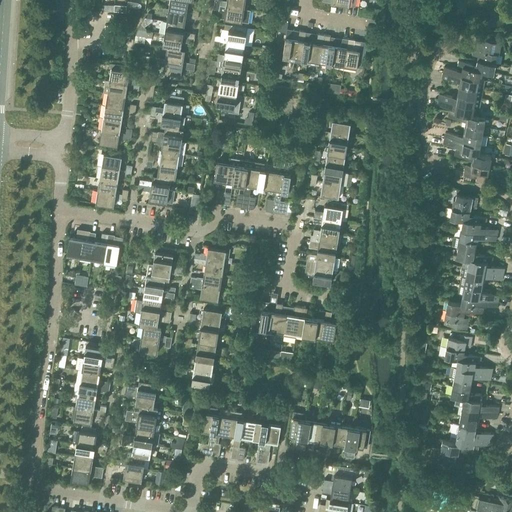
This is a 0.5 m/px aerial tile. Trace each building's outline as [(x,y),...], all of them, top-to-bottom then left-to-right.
[(170,0),(169,8),(187,11),(188,0),(170,0)] [(245,0),(227,0),(226,5),(245,8),(245,0)] [(248,22),(251,9),(245,8),(226,5),(221,4),(215,3),(214,8),(219,9),(221,12),(220,17),(248,22)] [(167,20),(185,23),(187,11),(169,8),(167,20)] [(185,23),(167,20),(165,32),(195,37),(195,32),(190,31),(184,30),(185,23)] [(284,21),(278,30),(278,31),(287,32),(287,29),(288,22),(284,21)] [(216,35),(215,40),(220,41),(227,42),(245,45),(248,27),(232,24),(231,29),(223,28),(221,36),(216,35)] [(287,32),(286,37),(282,59),(295,61),(300,31),(294,30),(287,29),(287,32)] [(307,63),(312,34),(306,33),(306,31),(300,31),(295,61),(307,63)] [(165,32),(163,44),(168,45),(181,48),(181,47),(182,41),(194,42),(195,37),(165,32)] [(307,63),(319,65),(320,61),(324,35),(319,34),(319,35),(312,34),(307,63)] [(330,37),(331,36),(324,35),(320,61),(332,63),(336,39),(330,37)] [(344,38),(343,40),(336,39),(332,63),(345,65),(349,39),(344,38)] [(368,41),(361,40),(361,43),(355,42),(355,40),(349,39),(345,65),(359,67),(364,67),(366,56),(368,41)] [(487,41),(485,47),(475,45),(473,55),(478,56),(477,60),(495,64),(497,55),(499,55),(500,46),(498,43),(487,41)] [(245,45),(227,42),(225,54),(243,57),(245,45)] [(185,48),(181,47),(181,48),(168,45),(165,57),(183,60),(183,59),(185,48)] [(211,64),(216,65),(216,67),(223,68),(223,66),(241,69),(243,57),(225,54),(220,53),(219,57),(218,57),(218,60),(212,59),(211,64)] [(159,56),(157,63),(164,64),(163,70),(181,73),(182,66),(194,68),(195,62),(190,61),(190,60),(183,59),(183,60),(165,57),(159,56)] [(458,66),(463,67),(480,70),(493,73),(495,64),(477,60),(476,65),(472,64),(472,63),(459,60),(458,66)] [(221,79),(239,82),(241,69),(223,66),(223,68),(221,79)] [(130,70),(112,67),(110,80),(128,83),(134,84),(140,85),(141,80),(141,79),(135,78),(129,77),(130,70)] [(444,67),(443,73),(479,79),(480,70),(463,67),(462,71),(457,70),(457,69),(444,67)] [(460,81),(459,85),(477,88),(483,89),(485,80),(479,79),(443,73),(442,78),(455,81),(455,80),(460,81)] [(104,91),(108,92),(126,95),(128,83),(110,80),(106,79),(104,91)] [(239,82),(221,79),(219,91),(237,94),(239,82)] [(332,92),(337,93),(340,93),(340,88),(341,84),(329,82),(329,83),(328,89),(328,91),(332,92)] [(459,85),(458,94),(475,97),(475,98),(481,99),(483,89),(477,88),(459,85)] [(219,91),(217,103),(223,104),(222,110),(238,113),(242,94),(237,94),(219,91)] [(106,104),(124,107),(126,95),(108,92),(106,104)] [(164,106),(152,104),(152,105),(151,110),(181,115),(184,96),(185,95),(166,92),(166,93),(164,106)] [(475,97),(458,94),(457,98),(452,97),(452,96),(439,94),(438,100),(474,106),(480,107),(481,99),(475,98),(475,97)] [(478,116),(480,107),(474,106),(438,100),(437,106),(450,108),(450,107),(455,108),(454,112),(478,116)] [(104,116),(122,119),(124,107),(106,104),(104,116)] [(184,128),(186,115),(181,115),(151,110),(150,115),(150,116),(156,117),(157,112),(163,113),(161,124),(166,125),(184,128)] [(463,118),(466,119),(466,124),(483,127),(485,118),(478,116),(454,112),(450,111),(448,117),(463,120),(463,118)] [(122,119),(104,116),(102,128),(120,131),(122,119)] [(331,132),(349,134),(351,122),(333,119),(331,132)] [(483,127),(466,124),(464,133),(481,136),(483,127)] [(158,130),(153,129),(152,135),(181,140),(184,128),(166,125),(165,131),(158,130)] [(102,128),(100,141),(118,144),(119,137),(126,138),(127,132),(120,131),(102,128)] [(349,134),(331,132),(329,144),(347,147),(349,134)] [(459,134),(458,135),(446,132),(444,138),(480,145),(486,146),(487,137),(481,136),(464,133),(463,135),(459,134)] [(183,153),(185,141),(181,140),(152,135),(151,141),(156,142),(163,143),(162,149),(180,152),(183,153)] [(461,146),(461,151),(478,154),(480,145),(444,138),(443,144),(459,147),(459,146),(461,146)] [(347,147),(329,144),(327,156),(345,159),(347,147)] [(180,152),(162,149),(160,161),(178,164),(180,152)] [(456,150),(455,155),(469,158),(470,157),(473,158),(472,162),(489,165),(491,156),(478,154),(461,151),(456,150)] [(102,165),(120,168),(122,155),(104,153),(102,165)] [(345,159),(327,156),(325,169),(343,172),(345,159)] [(230,158),(230,163),(227,181),(239,183),(243,160),(230,158)] [(281,159),(280,165),(276,185),(276,189),(274,200),(272,212),(278,213),(281,194),(279,194),(280,190),(288,191),(292,167),(293,161),(281,159)] [(247,185),(247,188),(244,190),(244,195),(242,207),(248,208),(250,196),(251,185),(255,161),(243,160),(239,183),(247,185)] [(171,176),(176,176),(178,164),(160,161),(158,174),(171,176)] [(217,161),(214,179),(227,181),(230,163),(217,161)] [(263,187),(267,163),(255,161),(251,185),(263,187)] [(477,178),(478,173),(488,175),(489,165),(472,162),(471,166),(466,165),(464,176),(477,178)] [(267,163),(263,187),(276,189),(276,185),(280,165),(267,163)] [(100,177),(118,180),(120,168),(102,165),(100,177)] [(341,184),(346,184),(348,172),(343,172),(325,169),(323,181),(341,184)] [(153,173),(152,180),(140,178),(139,183),(151,185),(169,188),(171,176),(158,174),(153,173)] [(98,189),(116,192),(118,180),(100,177),(98,189)] [(436,178),(432,183),(435,186),(440,189),(444,183),(437,177),(436,178)] [(321,193),(339,196),(341,184),(323,181),(321,193)] [(150,190),(149,198),(167,201),(173,202),(175,189),(169,188),(151,185),(139,183),(138,188),(144,189),(150,190)] [(96,202),(114,205),(116,192),(98,189),(96,202)] [(225,192),(223,204),(229,205),(231,193),(225,192)] [(456,194),(455,199),(453,199),(451,208),(469,211),(470,207),(475,208),(477,198),(460,194),(456,194)] [(349,209),(350,204),(328,200),(327,205),(325,205),(324,212),(315,211),(314,216),(341,221),(343,208),(349,209)] [(473,216),(473,217),(468,216),(469,211),(451,208),(450,217),(463,220),(480,223),(485,224),(486,218),(473,216)] [(321,228),(321,230),(339,233),(341,221),(314,216),(313,222),(322,224),(321,228)] [(480,227),(480,223),(463,220),(461,229),(496,235),(498,229),(485,227),(484,228),(480,227)] [(70,236),(67,254),(80,256),(84,229),(78,228),(77,237),(70,236)] [(90,232),(90,230),(84,229),(80,256),(92,258),(95,240),(96,233),(90,232)] [(311,234),(310,241),(337,245),(339,233),(321,230),(314,229),(313,234),(311,234)] [(496,235),(461,229),(459,238),(477,241),(478,237),(483,238),(482,239),(495,241),(496,235)] [(95,240),(92,258),(104,260),(109,233),(103,232),(102,241),(95,240)] [(122,245),(123,237),(115,235),(115,234),(109,233),(104,260),(117,262),(120,245),(122,245)] [(452,246),(458,247),(475,250),(477,241),(459,238),(454,237),(452,246)] [(337,245),(310,241),(309,247),(318,248),(317,254),(335,257),(337,245)] [(172,260),(173,253),(174,249),(156,246),(156,250),(154,263),(183,267),(184,262),(172,260)] [(201,252),(196,251),(195,254),(195,257),(200,258),(224,262),(225,262),(226,256),(229,257),(230,248),(227,247),(226,249),(208,246),(207,253),(201,252)] [(458,247),(456,256),(463,257),(487,261),(487,262),(491,263),(493,257),(480,254),(479,255),(475,254),(475,250),(458,247)] [(310,253),(309,259),(307,259),(306,265),(333,269),(338,270),(340,258),(335,257),(317,254),(310,253)] [(204,271),(222,274),(224,262),(200,258),(195,257),(194,263),(205,265),(204,271)] [(487,261),(463,257),(461,266),(503,274),(504,268),(491,266),(491,267),(486,266),(487,262),(487,261)] [(165,277),(169,278),(170,272),(182,273),(183,267),(154,263),(149,262),(147,274),(165,277)] [(325,281),(331,282),(333,269),(306,265),(305,271),(307,272),(306,278),(315,279),(315,281),(325,283),(325,281)] [(503,274),(461,266),(459,275),(466,276),(483,279),(484,275),(489,276),(489,277),(502,280),(503,274)] [(191,281),(220,286),(222,274),(204,271),(203,278),(192,276),(191,281)] [(163,288),(165,277),(147,274),(145,286),(163,289),(163,288)] [(483,279),(466,276),(464,285),(482,289),(483,279)] [(201,289),(200,296),(218,299),(220,286),(191,281),(190,287),(201,289)] [(482,289),(464,285),(462,294),(498,301),(499,295),(486,293),(486,294),(481,293),(482,289)] [(169,289),(163,288),(163,289),(145,286),(143,299),(161,302),(162,295),(174,297),(175,291),(169,290),(169,289)] [(256,305),(252,330),(272,333),(277,303),(278,293),(272,292),(270,305),(263,304),(263,306),(256,305)] [(498,301),(462,294),(461,303),(478,307),(479,302),(484,303),(484,304),(497,307),(498,301)] [(137,298),(135,310),(141,311),(171,316),(172,310),(166,309),(160,306),(161,302),(143,299),(137,298)] [(461,303),(448,301),(446,310),(464,313),(465,309),(469,310),(469,311),(482,313),(483,308),(478,307),(461,303)] [(282,304),(277,303),(272,333),(284,335),(289,306),(282,305),(282,304)] [(238,313),(237,317),(241,318),(243,308),(230,306),(229,312),(238,313)] [(296,337),(297,334),(301,307),(295,306),(295,307),(289,306),(284,335),(296,337)] [(222,310),(204,307),(202,319),(220,322),(222,310)] [(309,336),(312,318),(305,317),(307,308),(301,307),(297,334),(309,336)] [(321,338),(325,311),(319,310),(318,319),(312,318),(309,336),(321,338)] [(444,320),(448,320),(447,326),(466,329),(468,319),(463,318),(464,313),(446,310),(444,320)] [(141,311),(139,323),(144,324),(157,326),(158,320),(170,322),(171,316),(141,311)] [(325,311),(321,338),(333,340),(333,342),(340,342),(343,317),(338,316),(337,321),(330,320),(331,312),(325,311)] [(200,332),(218,335),(220,322),(202,319),(200,332)] [(166,334),(160,333),(161,327),(157,326),(144,324),(141,336),(159,339),(165,340),(171,341),(172,335),(166,334)] [(198,344),(216,347),(218,335),(200,332),(198,344)] [(458,339),(448,337),(446,347),(464,350),(465,346),(470,347),(472,336),(459,334),(458,339)] [(139,349),(157,352),(159,339),(141,336),(139,349)] [(115,356),(103,354),(104,347),(98,346),(99,342),(90,341),(89,345),(86,344),(84,357),(114,361),(115,356)] [(196,356),(214,359),(216,347),(198,344),(196,356)] [(257,347),(256,354),(268,356),(269,349),(257,347)] [(468,354),(468,355),(463,355),(464,350),(446,347),(445,356),(457,358),(475,362),(480,363),(481,357),(468,354)] [(84,357),(81,356),(79,369),(100,372),(101,365),(113,367),(114,361),(84,357)] [(194,369),(212,372),(214,359),(196,356),(194,369)] [(479,367),(474,366),(475,362),(457,358),(456,367),(491,374),(492,368),(479,366),(479,367)] [(449,375),(454,376),(472,380),(473,375),(477,376),(477,377),(490,380),(491,374),(456,367),(451,366),(449,375)] [(79,369),(77,381),(80,381),(110,386),(111,380),(99,378),(100,372),(79,369)] [(192,381),(210,384),(212,372),(194,369),(192,381)] [(452,385),(470,389),(472,380),(454,376),(452,385)] [(158,381),(140,379),(139,385),(127,383),(126,389),(156,394),(158,381)] [(97,390),(109,392),(110,386),(80,381),(78,394),(96,396),(97,390)] [(474,394),(469,393),(470,389),(452,385),(451,394),(464,397),(481,400),(486,401),(487,395),(474,393),(474,394)] [(136,403),(141,404),(154,406),(156,394),(126,389),(125,395),(137,397),(136,403)] [(76,406),(94,409),(96,396),(78,394),(76,406)] [(464,397),(462,406),(497,413),(498,407),(485,404),(485,405),(480,405),(481,400),(464,397)] [(162,420),(164,408),(154,406),(141,404),(140,410),(127,408),(126,415),(156,419),(162,420)] [(83,420),(82,426),(91,427),(93,415),(105,417),(106,411),(100,410),(94,409),(76,406),(74,406),(72,418),(83,420)] [(483,416),(496,418),(497,413),(462,406),(460,415),(478,418),(479,414),(483,415),(483,416)] [(204,431),(211,432),(207,454),(213,455),(215,443),(216,433),(220,409),(206,407),(205,413),(207,413),(204,431)] [(221,435),(222,434),(229,435),(232,411),(220,409),(216,433),(215,443),(213,455),(219,456),(221,444),(218,443),(219,437),(221,435)] [(239,446),(241,437),(244,419),(243,419),(244,413),(232,411),(229,435),(235,436),(232,458),(238,458),(239,446)] [(294,449),(300,449),(305,419),(306,413),(294,411),(293,417),(290,435),(296,436),(294,449)] [(125,421),(138,423),(137,429),(154,432),(156,419),(126,415),(125,421)] [(460,415),(458,424),(476,427),(478,418),(460,415)] [(429,418),(418,416),(417,424),(428,426),(429,418)] [(334,442),(339,443),(342,425),(343,419),(331,417),(330,423),(325,453),(331,454),(332,448),(333,448),(334,442)] [(244,419),(241,437),(253,439),(256,421),(244,419)] [(307,445),(314,446),(318,421),(305,419),(300,449),(306,450),(307,445)] [(264,450),(265,441),(268,423),(256,421),(253,439),(260,440),(256,461),(262,462),(264,450)] [(319,452),(325,453),(330,423),(318,421),(314,446),(320,447),(319,452)] [(268,423),(265,441),(272,442),(278,443),(281,425),(268,423)] [(453,423),(451,432),(457,433),(492,440),(493,434),(478,431),(478,432),(475,432),(476,427),(458,424),(453,423)] [(342,425),(339,443),(345,444),(344,450),(345,451),(344,456),(349,457),(354,427),(342,425)] [(108,442),(97,440),(98,433),(96,433),(96,428),(91,427),(82,426),(81,431),(76,430),(73,442),(77,443),(107,448),(108,442)] [(428,428),(420,426),(419,434),(426,435),(428,428)] [(354,427),(349,457),(354,458),(355,452),(356,452),(357,446),(364,447),(364,445),(368,446),(371,430),(354,427)] [(160,433),(154,432),(137,429),(136,435),(123,433),(123,439),(152,444),(158,445),(160,433)] [(451,432),(450,441),(455,442),(473,445),(473,441),(478,442),(478,443),(491,446),(492,440),(457,433),(451,432)] [(122,445),(134,447),(133,453),(146,455),(150,456),(152,444),(123,439),(122,445)] [(476,452),(477,446),(473,445),(455,442),(450,441),(442,440),(440,449),(458,452),(459,448),(464,449),(464,450),(476,452)] [(268,463),(270,451),(270,445),(272,443),(272,442),(265,441),(264,450),(262,462),(268,463)] [(94,452),(106,454),(107,448),(77,443),(75,455),(93,458),(94,452)] [(440,449),(438,464),(461,468),(463,457),(457,456),(458,452),(440,449)] [(115,458),(114,463),(120,464),(126,465),(144,468),(146,455),(133,453),(128,453),(127,459),(122,458),(121,459),(115,458)] [(104,466),(93,464),(93,458),(75,455),(73,467),(103,472),(104,466)] [(175,461),(167,460),(166,467),(174,468),(175,461)] [(124,477),(142,480),(144,468),(126,465),(124,477)] [(73,467),(71,480),(89,483),(91,476),(103,478),(103,472),(73,467)] [(324,485),(350,489),(352,477),(334,474),(333,480),(325,479),(324,485)] [(323,491),(331,492),(330,499),(348,501),(350,489),(324,485),(323,491)] [(470,511),(475,511),(511,511),(511,499),(485,493),(468,490),(465,504),(470,511)] [(326,504),(321,504),(320,509),(336,511),(346,511),(348,501),(330,499),(327,498),(326,504)]
